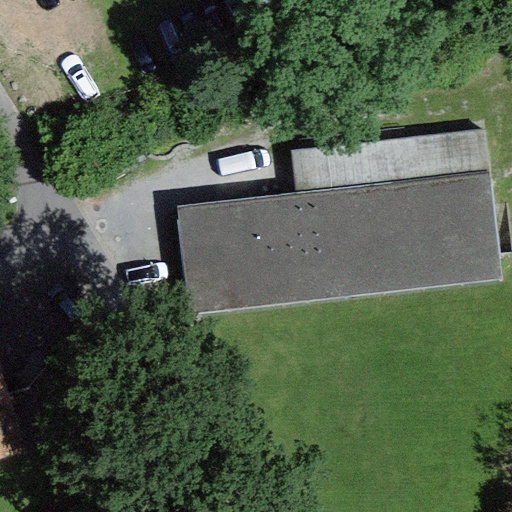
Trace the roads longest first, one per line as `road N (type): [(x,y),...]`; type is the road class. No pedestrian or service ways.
road 1 (track): [(39,233),(176,511)]
road 2 (residential): [(0,270),(39,233),(29,172),(0,128)]
